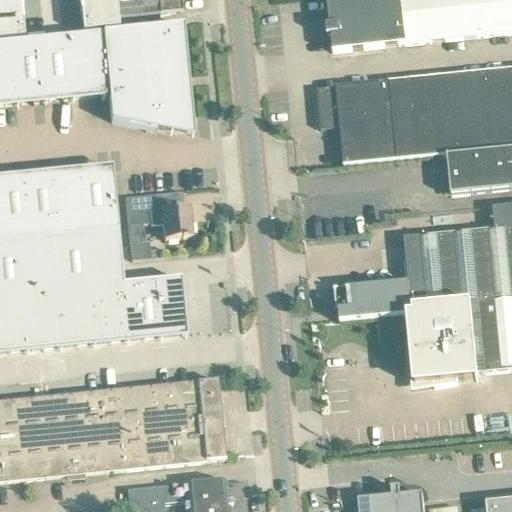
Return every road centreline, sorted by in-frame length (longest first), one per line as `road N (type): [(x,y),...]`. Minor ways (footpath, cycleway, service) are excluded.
road 1 (unclassified): [(289,511),(238,0)]
road 2 (unknown): [(0,500),(511,462)]
